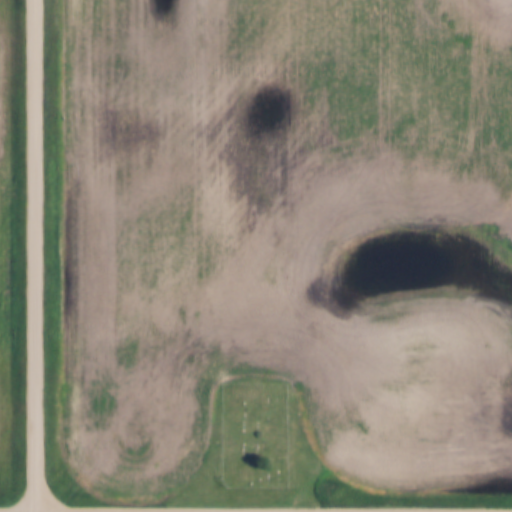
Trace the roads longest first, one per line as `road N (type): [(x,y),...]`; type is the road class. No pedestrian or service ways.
road 1 (residential): [(37,0),(38,511)]
road 2 (residential): [(511,511),(39,508)]
